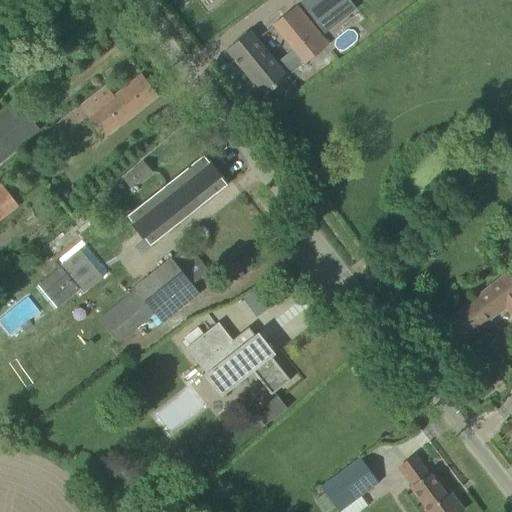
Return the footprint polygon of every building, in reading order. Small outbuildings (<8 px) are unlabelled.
[(350,0),(304,0),(325,32),(358,11),(350,0)] [(288,76),(328,46),(298,6),(271,26),(290,51),(277,63),(288,76)] [(277,63),(250,31),(226,51),(264,98),(289,77),(288,76),(277,63)] [(115,97),(108,89),(57,128),(66,139),(90,121),(103,138),(157,97),(141,77),(115,97)] [(17,105),(0,118),(0,161),(37,130),(17,105)] [(203,156),(135,211),(158,240),(227,185),(203,156)] [(143,161),(129,172),(138,183),(152,171),(143,161)] [(0,183),(0,182),(0,218),(17,205),(0,183)] [(103,276),(80,249),(38,285),(57,307),(79,288),(83,293),(103,276)] [(199,293),(171,258),(134,288),(136,290),(99,320),(116,342),(153,312),(161,322),(199,293)] [(511,278),(508,273),(424,338),(440,357),(505,306),(511,314),(511,278)] [(34,299),(0,314),(0,319),(6,333),(42,317),(34,299)] [(206,374),(204,375),(221,397),(242,380),(240,378),(254,367),(273,391),(271,393),(271,395),(290,380),(248,328),(232,340),(218,323),(186,348),(206,374)] [(281,397),(258,412),(265,423),(288,408),(281,397)] [(423,511),(461,511),(463,511),(450,494),(447,496),(430,473),(428,474),(414,455),(398,467),(412,486),(410,487),(427,509),(423,511)] [(333,505),(337,511),(338,511),(376,484),(358,459),(320,488),(324,493),(315,499),(324,511),(333,505)]
